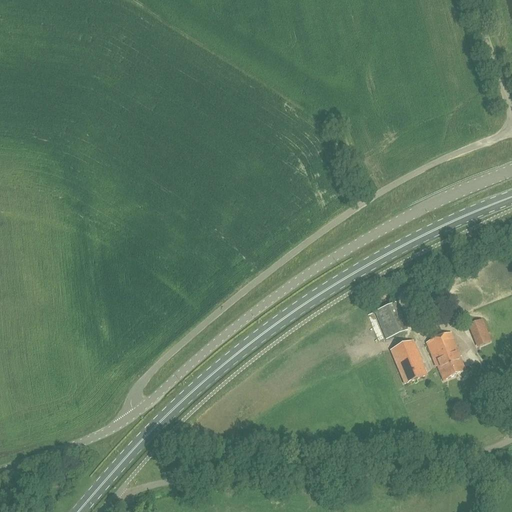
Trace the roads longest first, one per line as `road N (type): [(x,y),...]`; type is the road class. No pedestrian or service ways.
road 1 (primary): [(77,511),(170,410),(304,304),(511,196)]
road 2 (unclassified): [(133,415),(134,393),(153,369),(315,235),(421,170),(511,130)]
road 3 (unclassified): [(133,415),(252,313),(334,259),(511,170)]
road 4 (unclassified): [(100,511),(137,487),(375,474),(445,463),(511,439)]
road 5 (unclassified): [(0,471),(133,415)]
road 6 (unclassified): [(511,119),(476,0)]
